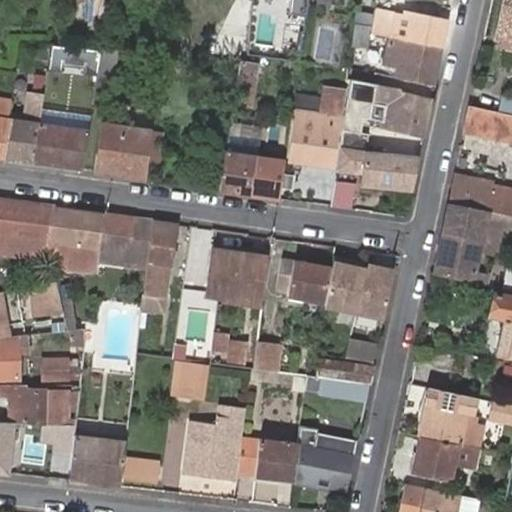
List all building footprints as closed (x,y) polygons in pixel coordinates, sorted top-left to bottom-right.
[(511,0),(507,0),(499,38),(507,39),(506,45),(511,46),(511,0)] [(447,47),(453,18),(409,9),(408,15),(379,10),(376,26),(375,31),(395,35),(447,47)] [(375,31),(376,26),(360,23),(357,46),(373,48),(375,31)] [(398,72),(396,78),(439,86),(447,47),(395,35),(394,42),(389,62),(399,64),(398,72)] [(95,63),(97,48),(79,46),(65,45),(54,43),(52,59),(95,63)] [(137,51),(134,51),(106,48),(99,103),(111,105),(121,58),(136,60),(137,51)] [(259,64),(241,61),(235,103),(253,106),(259,64)] [(405,89),(352,79),(347,115),(344,133),(343,146),(371,149),(373,135),(361,133),(364,113),(386,118),(385,127),(394,129),(428,136),(436,99),(405,93),(405,89)] [(323,112),(342,115),(346,89),(327,86),(323,112)] [(26,120),(13,118),(7,158),(37,162),(43,122),(48,92),(31,90),(26,120)] [(511,97),(505,96),(501,111),(511,113),(511,97)] [(0,99),(0,157),(7,158),(15,102),(0,99)] [(511,113),(501,111),(476,105),(472,123),(511,132),(511,113)] [(334,167),(342,115),(323,112),(312,110),(298,108),(296,123),(302,124),(296,160),(334,167)] [(43,122),(37,162),(87,169),(93,130),(43,122)] [(97,171),(149,178),(156,130),(126,126),(105,123),(97,171)] [(511,132),(472,123),(470,130),(511,139),(511,132)] [(170,132),(156,130),(149,178),(163,181),(170,132)] [(231,135),(223,189),(273,196),(275,180),(277,168),(281,148),(261,145),(262,142),(259,139),(231,135)] [(371,149),(343,146),(339,169),(366,174),(364,184),(417,192),(424,155),(371,149)] [(491,182),(455,173),(453,182),(489,191),(490,184),(491,182)] [(453,182),(449,202),(507,215),(509,214),(511,215),(511,214),(511,188),(490,184),(489,191),(453,182)] [(50,261),(59,206),(0,197),(0,254),(3,255),(5,240),(38,245),(36,260),(50,261)] [(436,266),(434,277),(481,283),(484,264),(485,254),(500,256),(507,215),(449,202),(442,238),(436,266)] [(59,206),(50,261),(101,270),(103,251),(109,213),(59,206)] [(158,219),(109,213),(101,270),(132,273),(133,265),(151,267),(158,219)] [(147,296),(145,310),(165,313),(169,284),(179,223),(158,219),(151,267),(147,296)] [(215,250),(208,297),(267,305),(273,257),(215,250)] [(325,301),(333,266),(285,254),(279,281),(292,285),(290,294),(325,301)] [(370,263),(335,255),(325,301),(360,309),(370,263)] [(389,317),(398,269),(370,263),(360,309),(389,317)] [(489,285),(507,289),(508,281),(511,282),(511,267),(493,263),(489,285)] [(56,289),(33,292),(40,321),(63,320),(56,289)] [(511,296),(499,294),(494,317),(511,320),(504,354),(511,355),(511,296)] [(379,361),(385,338),(353,332),(347,357),(379,361)] [(0,378),(19,378),(18,354),(17,347),(21,347),(21,344),(28,344),(28,335),(8,337),(0,338),(0,378)] [(217,336),(214,357),(246,362),(249,341),(217,336)] [(254,368),(295,372),(298,346),(257,342),(254,368)] [(75,381),(75,356),(46,357),(46,382),(75,381)] [(337,379),(375,383),(379,366),(319,358),(315,376),(327,377),(337,379)] [(206,367),(186,365),(183,394),(202,395),(206,367)] [(306,379),(305,389),(325,392),(327,377),(315,376),(307,374),(306,379)] [(327,377),(325,392),(372,398),(375,383),(337,379),(327,377)] [(305,389),(306,379),(296,378),(295,391),(305,392),(305,389)] [(85,383),(0,385),(0,397),(10,398),(10,423),(14,424),(42,425),(62,426),(78,426),(79,422),(85,383)] [(435,387),(424,435),(463,444),(466,444),(482,448),(487,427),(478,425),(468,423),(470,414),(477,416),(481,397),(435,387)] [(511,424),(511,404),(498,401),(493,421),(511,424)] [(218,425),(193,422),(187,471),(229,477),(230,473),(236,474),(241,439),(244,413),(220,409),(218,425)] [(477,416),(470,414),(468,423),(478,425),(479,417),(477,416)] [(184,421),(169,420),(166,467),(181,468),(184,421)] [(129,429),(79,422),(78,426),(75,448),(70,481),(120,486),(129,429)] [(10,423),(0,423),(0,472),(8,473),(13,431),(14,424),(10,423)] [(42,425),(41,436),(59,439),(62,426),(42,425)] [(78,426),(62,426),(59,439),(58,447),(75,448),(78,426)] [(319,431),(301,428),(299,446),(295,484),(352,492),(362,445),(318,439),(319,431)] [(463,444),(424,435),(416,474),(457,483),(466,444),(463,444)] [(257,479),(295,484),(299,446),(243,438),(239,473),(257,475),(257,479)] [(156,468),(130,465),(129,478),(155,480),(156,468)] [(448,493),(411,484),(405,511),(476,511),(479,498),(460,495),(448,493)]
